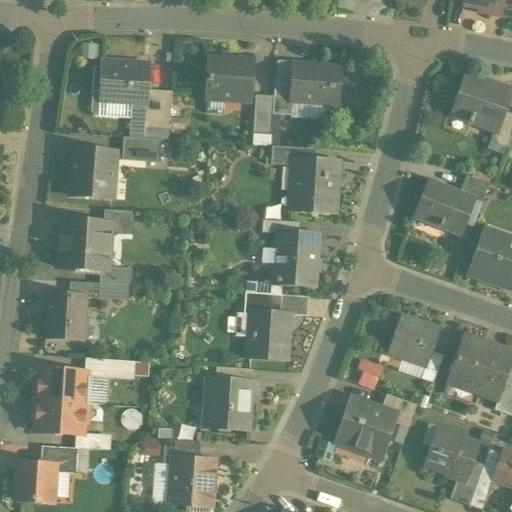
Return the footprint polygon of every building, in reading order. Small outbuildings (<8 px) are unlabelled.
[(503,0),(464,0),(464,6),(486,10),(486,14),(500,17),(503,0)] [(511,0),(503,0),(500,17),(501,14),(511,16),(511,0)] [(86,58),(103,57),(102,39),(85,40),(86,58)] [(251,62),(208,59),(206,100),(248,103),(251,62)] [(147,65),(101,62),(99,104),(144,107),(145,107),(146,91),(147,65)] [(337,68),(292,65),(290,85),(289,103),(290,103),(335,106),(337,68)] [(510,92),(465,76),(451,116),(468,122),(467,124),(470,125),(471,123),(495,131),(496,132),(504,110),(510,92)] [(290,85),(273,84),(272,97),(271,116),(289,117),(290,103),(289,103),(290,85)] [(170,93),(146,91),(145,107),(144,107),(143,129),(168,131),(170,93)] [(272,97),(254,96),(252,134),(270,135),(271,116),(272,97)] [(511,112),(504,110),(496,132),(495,131),(491,143),(505,148),(509,137),(511,128),(511,112)] [(160,141),(122,138),(120,161),(158,163),(160,141)] [(313,150),(270,148),(269,165),(291,167),(291,161),(312,162),(313,150)] [(115,153),(71,150),(67,197),(111,200),(115,153)] [(312,162),(291,161),(291,167),(288,211),(333,214),(336,164),(312,162)] [(488,183),(465,176),(459,194),(473,200),(473,201),(481,204),(488,183)] [(459,194),(427,182),(414,216),(440,226),(439,228),(459,236),(473,201),(473,200),(459,194)] [(133,213),(103,211),(102,224),(109,225),(109,228),(132,230),(133,213)] [(300,224),(261,221),(260,234),(277,236),(277,234),(299,236),(300,224)] [(102,224),(60,222),(58,253),(59,253),(58,269),(99,271),(106,272),(106,269),(109,228),(109,225),(102,224)] [(511,241),(484,232),(469,274),(511,289),(511,241)] [(299,236),(277,234),(277,236),(273,284),(311,287),(315,237),(299,236)] [(129,270),(106,269),(106,272),(99,271),(98,285),(128,287),(129,270)] [(98,285),(68,283),(67,297),(84,298),(84,299),(97,300),(98,285)] [(280,297),(244,294),(242,315),(249,315),(249,313),(279,315),(280,297)] [(67,297),(46,296),(44,339),(81,341),(84,299),(84,298),(67,297)] [(279,315),(249,313),(249,315),(246,359),(285,361),(288,316),(279,315)] [(439,329),(400,315),(386,355),(424,369),(425,369),(431,353),(439,329)] [(511,356),(511,355),(463,338),(447,383),(497,400),(503,383),(511,356)] [(442,356),(431,353),(425,369),(424,369),(420,380),(432,385),(442,356)] [(375,390),(383,365),(365,360),(358,384),(375,390)] [(114,361),(114,379),(152,379),(152,361),(114,361)] [(252,371),(215,368),(214,381),(251,383),(252,371)] [(85,374),(38,371),(37,385),(33,384),(32,402),(87,405),(88,388),(84,388),(85,374)] [(214,381),(206,380),(205,403),(211,404),(209,429),(246,431),(249,396),(258,396),(258,384),(251,383),(214,381)] [(511,386),(503,383),(497,400),(493,411),(511,418),(511,386)] [(415,407),(385,396),(380,411),(394,416),(392,424),(407,429),(415,407)] [(380,411),(350,400),(335,443),(379,459),(392,424),(394,416),(380,411)] [(87,405),(32,402),(31,419),(35,420),(34,433),(76,436),(81,436),(82,423),(86,423),(87,405)] [(476,446),(442,434),(437,449),(431,447),(424,466),(460,479),(464,480),(468,470),(476,446)] [(81,436),(76,436),(75,450),(77,450),(106,451),(107,437),(81,436)] [(199,444),(163,441),(161,465),(170,466),(170,459),(197,461),(199,444)] [(75,450),(40,448),(39,466),(54,467),(53,474),(75,475),(77,450),(75,450)] [(469,503),(468,507),(481,511),(491,483),(490,482),(500,455),(487,450),(479,474),(469,503)] [(511,511),(511,453),(501,450),(500,455),(490,482),(491,483),(511,489),(511,507),(509,511),(511,511)] [(197,461),(170,459),(170,466),(167,506),(211,509),(213,462),(197,461)] [(39,466),(17,465),(15,502),(51,504),(53,474),(54,467),(39,466)] [(464,480),(460,479),(454,497),(469,503),(479,474),(468,470),(464,480)]
